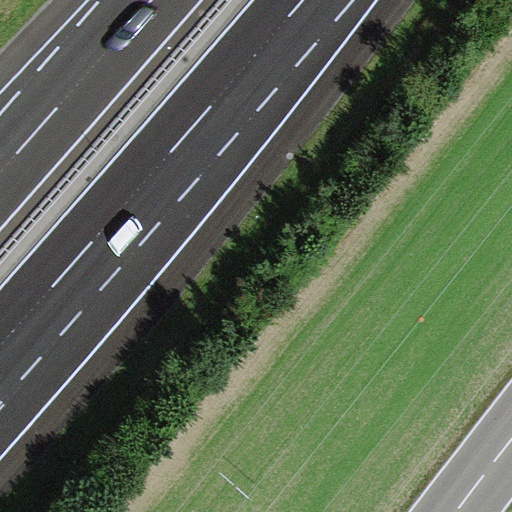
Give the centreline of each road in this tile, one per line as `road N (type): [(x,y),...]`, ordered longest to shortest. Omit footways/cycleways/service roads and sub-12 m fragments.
road 1 (motorway): [(0,345),(302,0)]
road 2 (motorway): [(151,0),(0,171)]
